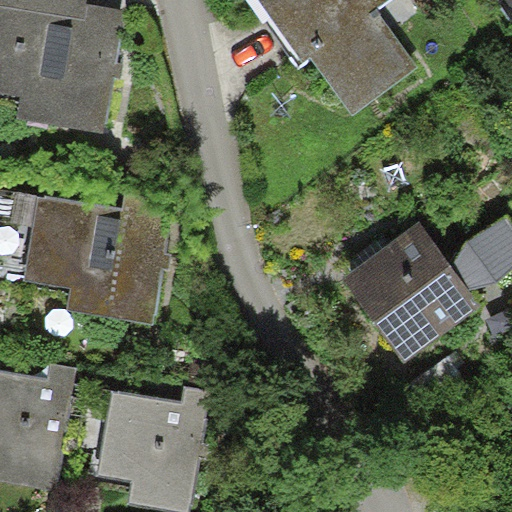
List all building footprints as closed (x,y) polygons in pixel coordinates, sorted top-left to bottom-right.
[(0,0),(0,101),(20,105),(17,124),(106,138),(125,18),(102,14),(86,11),(87,0),(0,0)] [(259,0),(302,61),(311,54),(354,113),(414,71),(372,13),(390,0),(259,0)] [(127,213),(41,202),(30,292),(69,297),(67,318),(158,329),(174,202),(129,196),(127,213)] [(511,231),(505,221),(446,267),(419,231),(347,283),(408,365),(478,314),(465,297),(496,289),(511,274),(511,231)] [(456,355),(412,388),(424,405),(459,378),(455,372),(464,365),(456,355)] [(47,379),(0,372),(0,485),(60,494),(78,371),(48,367),(47,379)] [(180,405),(114,394),(99,481),(131,486),(127,510),(140,511),(190,511),(211,393),(182,388),(180,405)]
